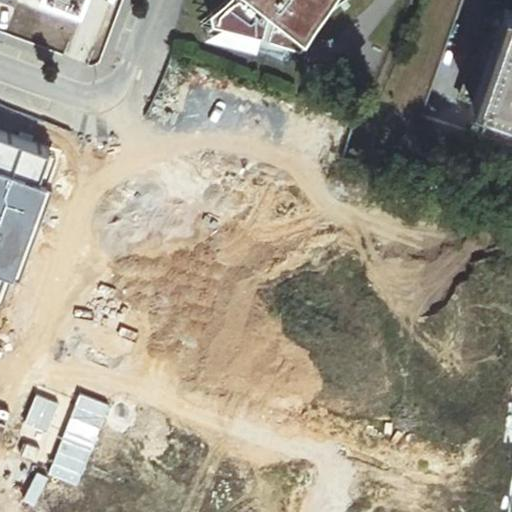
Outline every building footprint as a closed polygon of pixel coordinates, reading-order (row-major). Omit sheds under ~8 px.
[(233,0),(233,1),(214,18),(216,29),(223,31),(253,39),(257,41),(264,43),(305,56),(316,37),(327,22),(338,11),(352,0),(233,0)] [(418,125),(466,0),(433,0),(390,114),(418,125)] [(511,0),(508,0),(503,14),(511,16),(511,0)] [(75,6),(60,1),(58,5),(73,11),(75,6)] [(466,109),(503,14),(492,9),(455,105),(466,109)] [(511,16),(503,14),(466,109),(511,126),(511,16)] [(257,41),(253,39),(223,31),(207,43),(259,59),(264,43),(257,41)]
